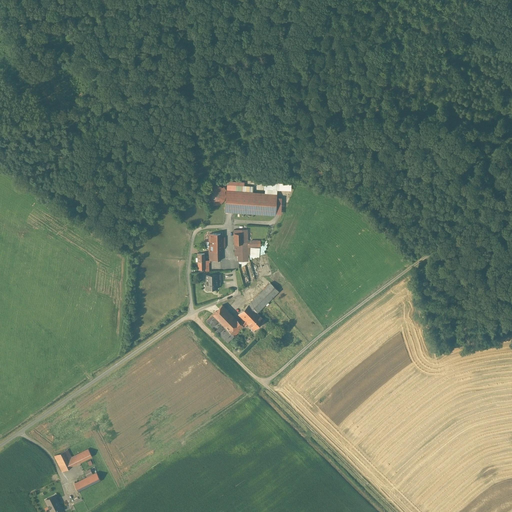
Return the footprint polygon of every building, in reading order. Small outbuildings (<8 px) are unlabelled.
[(207,200),(209,202),(212,204),(215,204),(217,204),(220,203),(222,201),(224,199),(224,196),(224,193),(223,191),(222,188),(219,187),(217,186),(214,186),(211,187),(209,189),(207,191),(206,194),(206,197),(207,200)] [(241,192),(227,191),(226,191),(225,211),(275,215),(276,194),(241,192)] [(247,230),(234,230),(235,255),(238,255),(247,255),(250,255),(249,247),(257,247),(257,241),(251,241),(251,243),(248,243),(247,230)] [(221,234),(209,234),(209,251),(210,251),(220,251),(221,251),(221,247),(221,237),(221,234)] [(252,256),(262,256),(262,247),(252,247),(252,253),(252,256)] [(220,251),(210,251),(210,260),(220,260),(220,251)] [(217,274),(206,275),(206,289),(217,289),(217,274)] [(270,283),(249,304),(257,313),(260,309),(279,291),(270,283)] [(257,313),(249,304),(238,314),(244,320),(247,323),(254,330),(264,320),(257,313)] [(222,305),(213,314),(234,336),(247,323),(244,320),(240,324),(222,305)] [(234,336),(213,314),(206,320),(227,342),(234,336)] [(66,450),(54,456),(62,471),(92,456),(88,449),(70,458),(66,450)] [(96,473),(75,484),(79,491),(100,480),(96,473)] [(55,495),(45,500),(50,511),(57,511),(62,510),(55,495)]
